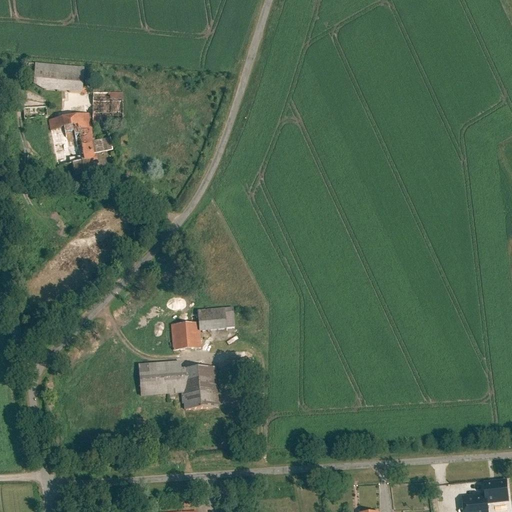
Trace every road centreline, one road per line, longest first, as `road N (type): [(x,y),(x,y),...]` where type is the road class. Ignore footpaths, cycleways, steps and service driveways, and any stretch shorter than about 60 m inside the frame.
road 1 (unclassified): [(271,0),(188,208),(38,383),(48,486)]
road 2 (unclassified): [(48,486),(511,456)]
road 3 (unknown): [(257,473),(256,400),(245,379),(141,372),(93,319)]
road 4 (track): [(0,217),(22,368),(38,383)]
